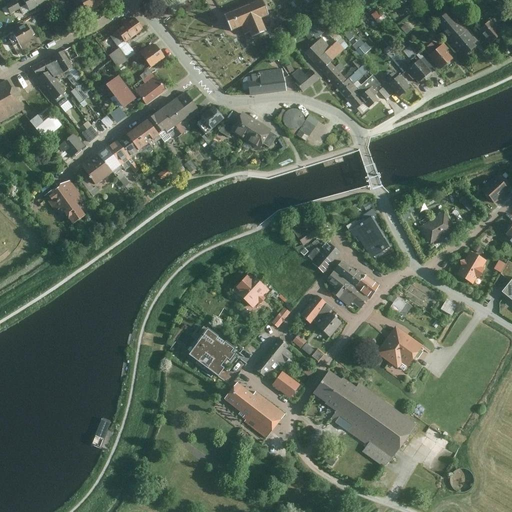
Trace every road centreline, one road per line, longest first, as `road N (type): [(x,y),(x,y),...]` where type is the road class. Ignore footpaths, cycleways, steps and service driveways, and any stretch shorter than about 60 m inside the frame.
road 1 (residential): [(198,76),(225,100),(296,99),(348,120),(358,133)]
road 2 (residential): [(294,413),(245,377),(318,289)]
road 3 (residential): [(511,59),(358,133)]
road 4 (residential): [(408,511),(309,464),(293,435),(294,413)]
road 5 (residential): [(198,76),(69,167)]
road 6 (residential): [(135,2),(0,77)]
road 7 (residential): [(358,133),(417,267)]
